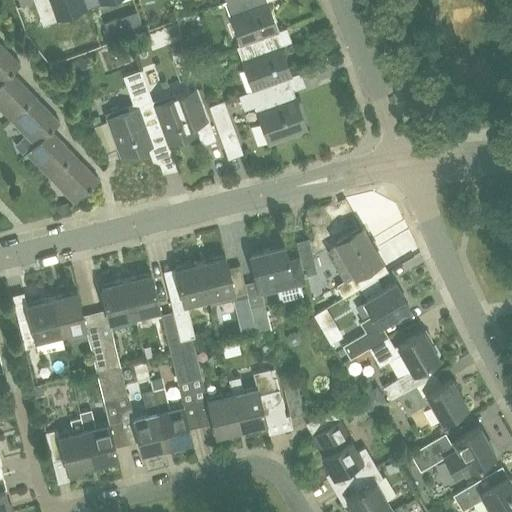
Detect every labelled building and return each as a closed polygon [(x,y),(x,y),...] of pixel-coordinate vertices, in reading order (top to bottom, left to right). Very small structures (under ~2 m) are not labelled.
[(87,8),(86,3),(84,0),(34,0),(44,23),(67,15),(87,8)] [(225,0),(224,1),(232,24),(239,45),(245,43),(277,31),(266,1),(268,0),(225,0)] [(106,29),(110,41),(143,30),(137,15),(105,26),(106,29)] [(245,43),(239,45),(237,45),(245,68),(239,71),(247,92),(289,77),(278,46),(291,41),(287,28),(277,31),(245,43)] [(21,64),(0,42),(0,82),(12,72),(21,64)] [(140,68),(122,74),(132,102),(104,112),(106,119),(108,119),(121,154),(153,143),(157,155),(170,151),(167,141),(152,102),(140,68)] [(12,72),(0,82),(0,102),(14,117),(36,96),(12,72)] [(289,77),(247,92),(239,95),(244,109),(254,105),(268,142),(305,129),(291,91),(305,86),(300,73),(289,77)] [(173,94),(152,102),(167,141),(197,130),(202,143),(215,138),(197,89),(174,97),(173,94)] [(36,96),(14,117),(38,142),(52,129),(60,121),(36,96)] [(219,133),(234,127),(224,100),(209,106),(219,133)] [(52,129),(38,142),(29,150),(53,175),(75,154),(52,129)] [(35,142),(28,135),(20,143),(27,150),(35,142)] [(99,178),(75,154),(53,175),(77,200),(99,178)] [(373,279),(388,270),(363,226),(336,241),(355,274),(337,284),(343,296),(362,285),(362,286),(373,279)] [(305,275),(315,272),(308,239),(297,242),(300,257),(305,275)] [(285,244),(250,252),(257,279),(245,282),(248,293),(252,309),(256,327),(257,331),(270,327),(261,290),(306,279),(305,275),(300,257),(289,260),(285,244)] [(248,293),(245,282),(241,264),(229,267),(226,254),(200,260),(211,304),(237,298),(236,296),(248,293)] [(180,286),(169,288),(174,310),(173,310),(183,349),(195,346),(193,336),(195,336),(188,306),(185,304),(184,303),(209,297),(210,304),(211,304),(200,260),(175,267),(180,286)] [(152,272),(126,279),(135,315),(161,309),(152,272)] [(110,321),(135,315),(126,279),(101,285),(107,309),(95,311),(109,368),(121,365),(113,335),(113,336),(110,321)] [(360,321),(365,330),(343,343),(351,357),(370,345),(387,335),(380,323),(410,305),(395,280),(379,290),(373,279),(362,286),(369,296),(365,297),(374,313),(360,321)] [(95,311),(83,314),(78,291),(53,297),(62,333),(85,327),(89,342),(90,341),(98,371),(109,368),(95,311)] [(23,292),(12,295),(18,319),(25,348),(37,345),(39,353),(65,347),(61,333),(62,333),(53,297),(26,303),(23,292)] [(252,309),(237,313),(241,331),(256,327),(252,309)] [(183,349),(173,310),(162,313),(172,352),(183,349)] [(387,335),(370,345),(381,364),(403,351),(413,369),(384,385),(391,398),(434,373),(428,363),(439,356),(424,329),(394,346),(387,335)] [(203,375),(195,346),(183,349),(190,378),(203,375)] [(190,378),(183,349),(172,352),(179,381),(190,378)] [(128,394),(121,365),(109,368),(116,397),(128,394)] [(116,397),(109,368),(98,371),(105,400),(116,397)] [(279,389),(275,390),(269,369),(254,372),(257,385),(243,388),(240,375),(230,378),(233,391),(242,428),(268,422),(267,420),(285,415),(279,389)] [(443,418),(468,404),(452,377),(424,393),(418,383),(399,394),(409,411),(431,398),(443,418)] [(282,381),(290,414),(290,415),(304,412),(295,378),(282,381)] [(164,386),(154,389),(168,446),(193,440),(184,403),(169,407),(164,386)] [(363,393),(371,408),(385,401),(377,386),(363,393)] [(142,392),(147,412),(134,416),(143,452),(168,446),(154,389),(142,392)] [(242,428),(233,391),(208,397),(217,434),(242,428)] [(327,474),(336,489),(376,466),(364,445),(357,449),(351,438),(341,420),(340,420),(332,406),(321,413),(329,426),(315,434),(326,453),(322,455),(332,471),(327,474)] [(85,428),(94,464),(119,458),(110,422),(96,425),(92,408),(81,411),(82,416),(85,428)] [(71,419),(74,430),(60,434),(59,428),(46,431),(54,461),(65,458),(68,471),(94,464),(85,428),(82,416),(71,419)] [(447,433),(412,453),(421,469),(446,455),(457,474),(496,452),(480,425),(452,441),(447,433)] [(377,479),(382,477),(376,466),(336,489),(345,504),(350,501),(356,511),(389,511),(393,510),(388,500),(389,500),(377,479)] [(494,511),(506,511),(511,509),(511,479),(509,475),(494,484),(487,473),(454,493),(464,509),(485,496),(494,511)] [(0,488),(0,511),(10,511),(5,488),(0,488)]
